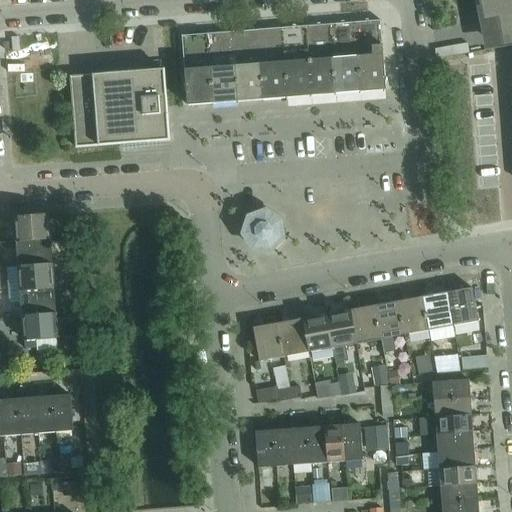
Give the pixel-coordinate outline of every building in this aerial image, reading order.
[(511,0),(479,0),(484,23),(494,21),(499,49),(511,47),(511,0)] [(386,91),(381,21),(182,37),(188,106),(386,91)] [(170,141),(165,69),(70,77),(75,149),(170,141)] [(253,253),(289,241),(276,204),(241,217),(253,253)] [(50,240),(49,215),(15,218),(17,243),(50,240)] [(52,265),(50,240),(17,243),(19,268),(52,265)] [(54,289),(52,265),(19,268),(21,292),(54,289)] [(56,314),(54,289),(21,292),(23,317),(56,314)] [(478,322),(472,289),(449,293),(455,327),(478,322)] [(455,327),(449,293),(424,298),(430,331),(455,327)] [(430,331),(424,298),(399,302),(405,336),(430,331)] [(405,336),(399,302),(374,307),(380,340),(382,340),(384,353),(395,351),(393,338),(405,336)] [(380,340),(374,307),(349,311),(355,345),(380,340)] [(355,345),(349,311),(325,316),(331,349),(333,349),(336,364),(348,362),(346,347),(355,345)] [(58,339),(56,314),(23,317),(24,341),(36,340),(37,350),(37,352),(58,351),(57,339),(58,339)] [(331,349),(325,316),(301,320),(307,354),(331,349)] [(307,354),(301,320),(278,324),(284,358),(286,367),(290,366),(289,357),(307,354)] [(284,358),(278,324),(254,329),(260,362),(284,358)] [(36,340),(24,341),(25,351),(37,350),(36,340)] [(460,357),(435,359),(439,376),(462,374),(460,357)] [(487,370),(486,358),(461,360),(462,372),(487,370)] [(386,367),(373,369),(376,387),(389,385),(386,367)] [(398,384),(397,373),(389,374),(390,385),(398,384)] [(333,379),(316,382),(319,399),(336,397),(333,379)] [(356,395),(354,380),(340,382),(343,397),(356,395)] [(470,398),(469,381),(433,384),(434,401),(470,398)] [(301,398),(299,386),(289,388),(292,400),(301,398)] [(392,405),(390,387),(381,387),(383,406),(392,405)] [(292,400),(289,388),(278,390),(277,388),(256,392),(258,404),(279,400),(280,402),(292,400)] [(74,432),(71,396),(53,397),(56,433),(74,432)] [(56,433),(53,397),(35,399),(38,435),(56,433)] [(472,416),(470,398),(434,401),(436,419),(472,416)] [(38,435),(35,399),(18,400),(20,436),(38,435)] [(20,436),(18,400),(1,401),(3,437),(20,436)] [(393,418),(392,405),(383,406),(384,418),(393,418)] [(473,433),(472,416),(436,419),(437,436),(473,433)] [(363,461),(360,425),(342,426),(344,462),(363,461)] [(344,462),(342,426),(324,428),(326,464),(344,462)] [(385,426),(365,428),(367,453),(387,451),(385,426)] [(326,464),(324,428),(306,429),(309,465),(326,464)] [(309,465),(306,429),(290,430),(292,466),(309,465)] [(408,429),(395,430),(396,439),(408,439),(408,429)] [(292,466),(290,430),(274,431),(276,467),(292,466)] [(276,467),(274,431),(256,433),(259,469),(276,467)] [(474,451),(473,433),(437,436),(438,454),(474,451)] [(476,468),(474,451),(438,454),(440,471),(476,468)] [(66,471),(65,460),(58,461),(59,472),(66,471)] [(477,485),(476,468),(440,471),(441,488),(477,485)] [(321,469),(313,470),(313,481),(322,481),(321,469)] [(399,491),(397,474),(388,474),(390,492),(399,491)] [(62,491),(60,480),(51,481),(53,492),(62,491)] [(344,502),(343,490),(338,490),(337,483),(332,483),(333,502),(344,502)] [(328,485),(312,487),(313,503),(329,502),(328,485)] [(478,502),(477,485),(441,488),(442,505),(478,502)] [(308,486),(296,487),(297,504),(298,504),(308,504),(309,503),(308,492),(308,486)] [(400,509),(399,491),(390,492),(391,510),(400,509)] [(479,511),(478,502),(442,505),(442,511),(479,511)]
